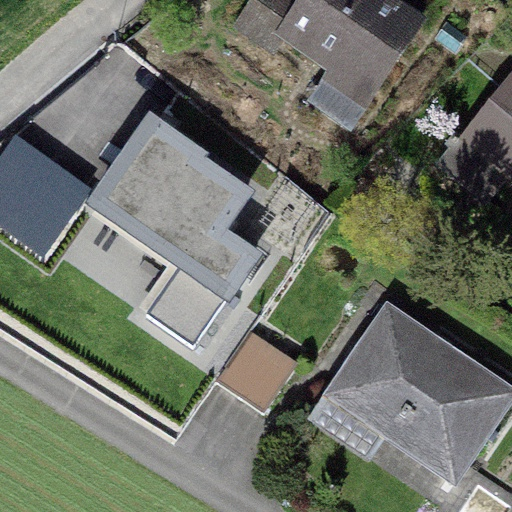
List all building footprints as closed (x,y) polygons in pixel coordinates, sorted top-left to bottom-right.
[(375,4),(377,0),(376,0),(306,0),(300,8),(288,0),(257,0),(236,31),(270,55),(282,38),(336,76),(311,112),(344,135),(369,99),(415,33),(375,4)] [(511,188),(511,78),(453,151),(447,145),(440,153),(446,158),(436,173),(483,206),(503,181),(511,188)] [(211,385),(213,387),(223,372),(247,336),(259,319),(227,297),(248,266),(214,242),(240,204),(192,170),(194,166),(148,134),(94,212),(88,208),(83,216),(122,244),(128,236),(186,276),(179,286),(217,312),(191,350),(192,351),(174,377),(203,397),(211,385)] [(451,488),(511,401),(384,315),(325,402),(451,488)] [(223,372),(213,387),(260,419),(295,369),(247,336),(223,372)]
